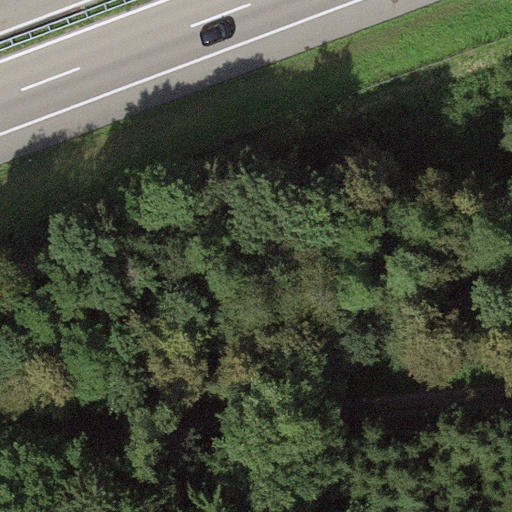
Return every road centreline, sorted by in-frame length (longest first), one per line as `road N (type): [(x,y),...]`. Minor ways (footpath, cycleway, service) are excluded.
road 1 (track): [(511,400),(0,459)]
road 2 (motorway): [(0,101),(270,0)]
